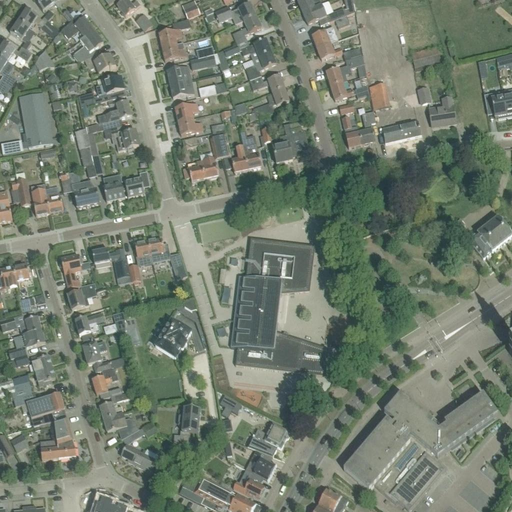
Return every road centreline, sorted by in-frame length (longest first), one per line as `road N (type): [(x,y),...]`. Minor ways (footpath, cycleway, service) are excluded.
road 1 (residential): [(99,482),(37,246)]
road 2 (residential): [(170,218),(126,58),(86,0)]
road 3 (residential): [(333,178),(307,83),(272,0)]
road 4 (residential): [(333,178),(511,142)]
road 5 (residential): [(170,218),(333,178)]
road 6 (residential): [(195,366),(208,426),(158,507)]
road 7 (residential): [(37,246),(170,218)]
road 8 (primary): [(312,462),(357,400),(402,365)]
